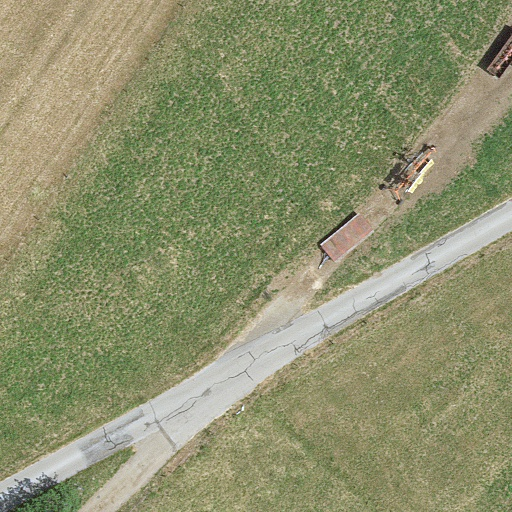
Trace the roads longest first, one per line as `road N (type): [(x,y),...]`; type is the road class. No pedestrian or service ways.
road 1 (track): [(84,511),(360,226),(511,45)]
road 2 (unclassified): [(511,213),(0,492)]
